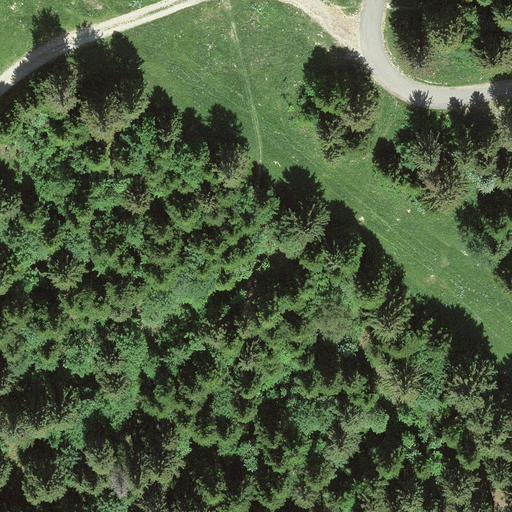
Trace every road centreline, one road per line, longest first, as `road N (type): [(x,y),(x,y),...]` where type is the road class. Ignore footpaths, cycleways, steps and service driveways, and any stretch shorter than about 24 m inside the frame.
road 1 (track): [(0,92),(28,67),(200,0)]
road 2 (unclassified): [(511,87),(471,94),(403,89),(368,61),(355,30),(367,0)]
